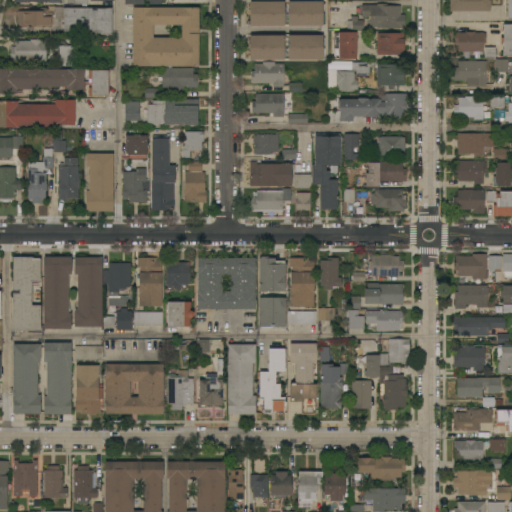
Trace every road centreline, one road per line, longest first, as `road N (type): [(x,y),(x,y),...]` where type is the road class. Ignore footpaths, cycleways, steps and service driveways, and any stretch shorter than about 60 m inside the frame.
road 1 (residential): [(0,235),(511,238)]
road 2 (residential): [(431,511),(430,0)]
road 3 (residential): [(0,442),(431,443)]
road 4 (residential): [(229,236),(227,0)]
